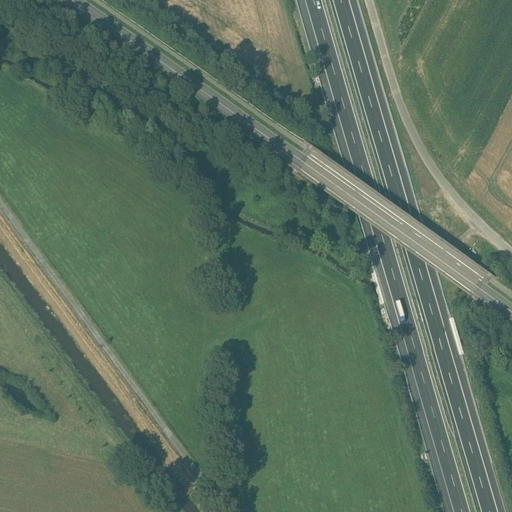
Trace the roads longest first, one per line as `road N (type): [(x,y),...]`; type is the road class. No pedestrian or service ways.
road 1 (secondary): [(511,315),(68,0)]
road 2 (motorway): [(487,511),(339,0)]
road 3 (motorway): [(311,0),(458,511)]
road 4 (track): [(225,511),(0,202)]
road 5 (unclassified): [(511,251),(453,196),(421,150),(370,0)]
